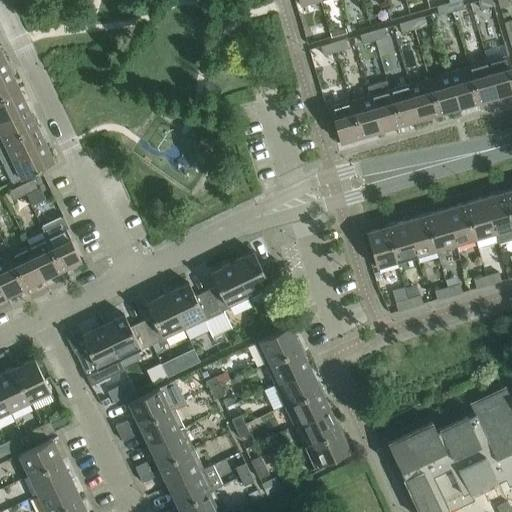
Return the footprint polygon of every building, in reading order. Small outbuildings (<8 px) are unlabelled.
[(450,3),(449,3),(452,11),(463,8),(460,0),(459,0),(454,1),(450,3)] [(491,0),(480,0),(478,1),(480,9),(493,6),(491,0)] [(452,11),(449,3),(436,7),(439,15),(452,11)] [(423,17),(411,20),(414,29),(426,25),(423,17)] [(414,29),(411,20),(399,24),(402,32),(414,29)] [(384,28),(372,32),(375,40),(387,37),(384,28)] [(375,40),(372,32),(360,35),(362,44),(375,40)] [(345,40),(333,43),(336,52),(348,48),(345,40)] [(336,52),(333,43),(321,47),(323,55),(336,52)] [(1,52),(0,52),(0,75),(10,71),(1,52)] [(511,70),(508,56),(487,62),(497,96),(511,91),(511,70)] [(487,62),(467,68),(478,102),(497,96),(487,62)] [(467,68),(448,73),(458,108),(478,102),(467,68)] [(10,71),(0,75),(0,97),(18,89),(10,71)] [(448,73),(428,79),(438,113),(458,108),(448,73)] [(428,79),(409,85),(419,119),(438,113),(428,79)] [(386,81),(367,86),(370,96),(380,131),(399,125),(389,90),(386,81)] [(409,85),(389,90),(399,125),(419,119),(409,85)] [(18,89),(0,97),(0,120),(27,107),(18,89)] [(370,96),(350,102),(360,136),(380,131),(370,96)] [(360,136),(350,102),(330,108),(340,142),(360,136)] [(27,107),(0,120),(0,133),(3,141),(36,126),(27,107)] [(36,126),(3,141),(12,160),(45,144),(36,126)] [(45,144),(12,160),(21,179),(54,163),(45,144)] [(33,180),(21,186),(25,194),(37,188),(33,180)] [(25,194),(21,186),(10,191),(14,199),(25,194)] [(484,198),(495,232),(498,244),(511,239),(511,219),(504,192),(484,198)] [(484,198),(465,204),(475,238),(495,232),(484,198)] [(465,204),(445,209),(455,244),(475,238),(465,204)] [(445,209),(426,215),(436,250),(455,244),(445,209)] [(426,215),(406,221),(416,255),(436,250),(426,215)] [(41,227),(46,237),(62,270),(81,261),(66,229),(68,228),(63,216),(41,227)] [(406,221),(386,227),(397,261),(416,255),(406,221)] [(397,261),(386,227),(366,233),(376,267),(397,261)] [(46,237),(28,246),(43,279),(62,270),(46,237)] [(28,246),(9,255),(25,287),(43,279),(28,246)] [(254,252),(232,263),(249,298),(282,282),(271,259),(260,265),(254,252)] [(9,255),(0,259),(0,282),(6,296),(25,287),(9,255)] [(216,286),(206,291),(217,314),(249,298),(232,263),(210,273),(216,286)] [(498,273),(486,276),(488,285),(501,281),(498,273)] [(488,285),(486,276),(474,280),(476,288),(488,285)] [(189,283),(167,293),(184,329),(217,314),(206,291),(195,296),(189,283)] [(459,284),(447,288),(449,296),(461,293),(459,284)] [(449,296),(447,288),(435,291),(437,300),(449,296)] [(151,317),(141,322),(152,345),(184,329),(167,293),(145,304),(151,317)] [(420,296),(408,299),(410,308),(422,304),(420,296)] [(410,308),(408,299),(395,303),(398,311),(410,308)] [(124,314),(102,325),(119,360),(152,345),(141,322),(130,327),(124,314)] [(87,348),(75,353),(86,376),(91,386),(124,370),(119,360),(102,325),(80,335),(87,348)] [(254,342),(264,364),(300,347),(290,325),(254,342)] [(300,347),(264,364),(274,385),(310,368),(300,347)] [(34,358),(13,368),(29,402),(50,392),(34,358)] [(176,363),(165,368),(169,376),(180,370),(176,363)] [(13,368),(0,374),(0,390),(10,411),(29,402),(13,368)] [(310,368),(274,385),(284,405),(320,388),(310,368)] [(206,381),(210,390),(220,385),(215,376),(206,381)] [(129,382),(108,392),(113,403),(135,393),(129,382)] [(220,385),(210,390),(214,399),(224,395),(220,385)] [(128,403),(138,424),(174,407),(164,386),(128,403)] [(440,428),(439,428),(470,494),(471,493),(496,481),(497,482),(498,482),(497,481),(504,477),(507,484),(509,483),(508,482),(511,480),(511,400),(505,386),(504,387),(505,388),(471,404),(470,403),(469,403),(474,413),(467,417),(466,415),(465,416),(466,417),(440,429),(440,428)] [(320,388),(284,405),(294,426),(329,409),(320,388)] [(0,390),(0,415),(10,411),(0,390)] [(174,407),(138,424),(148,445),(184,428),(174,407)] [(329,409),(294,426),(304,446),(339,429),(329,409)] [(231,419),(235,429),(245,424),(241,415),(231,419)] [(115,426),(119,434),(130,428),(126,420),(115,426)] [(50,421),(41,426),(45,435),(55,431),(50,421)] [(470,494),(439,428),(439,429),(439,430),(436,431),(431,421),(430,422),(431,423),(389,443),(388,442),(387,443),(404,478),(402,478),(403,480),(404,479),(419,511),(445,511),(472,499),(473,500),(474,500),(471,493),(470,494)] [(245,424),(235,429),(240,438),(249,433),(245,424)] [(45,435),(41,426),(32,430),(36,440),(45,435)] [(130,428),(119,434),(122,442),(134,436),(130,428)] [(184,428),(148,445),(158,465),(194,448),(184,428)] [(339,429),(304,446),(314,468),(350,451),(339,429)] [(19,455),(28,475),(62,460),(52,439),(19,455)] [(11,440),(2,444),(7,454),(16,450),(11,440)] [(194,448),(158,465),(168,486),(203,469),(194,448)] [(250,460),(255,470),(265,465),(260,456),(250,460)] [(62,460),(28,475),(38,495),(71,479),(62,460)] [(134,467),(138,475),(150,469),(146,461),(134,467)] [(235,468),(240,477),(249,472),(245,463),(235,468)] [(212,465),(203,469),(168,486),(178,506),(213,489),(222,485),(212,465)] [(265,465),(255,470),(259,479),(269,474),(265,465)] [(150,469),(138,475),(142,483),(153,477),(150,469)] [(249,472),(240,477),(244,486),(254,482),(249,472)] [(71,479),(38,495),(45,511),(52,511),(80,499),(71,479)] [(213,489),(178,506),(180,511),(221,511),(224,511),(213,489)] [(258,490),(249,495),(252,502),(262,498),(258,490)] [(86,511),(80,499),(52,511),(86,511)] [(511,511),(507,502),(498,506),(500,511),(511,511)]
